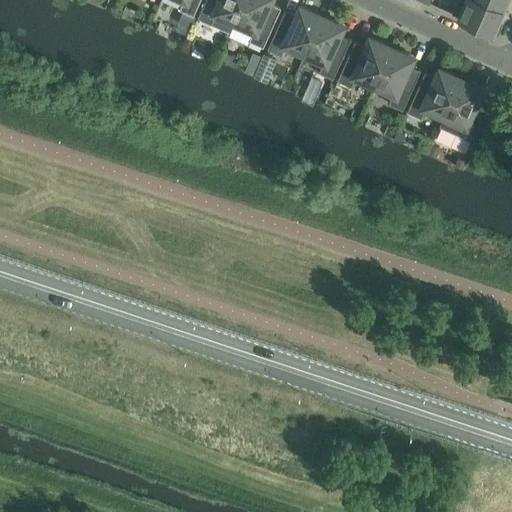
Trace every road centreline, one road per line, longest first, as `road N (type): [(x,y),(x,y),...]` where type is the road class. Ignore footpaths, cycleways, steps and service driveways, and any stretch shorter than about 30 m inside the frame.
road 1 (primary): [(511,443),(0,276)]
road 2 (residential): [(511,68),(360,0)]
